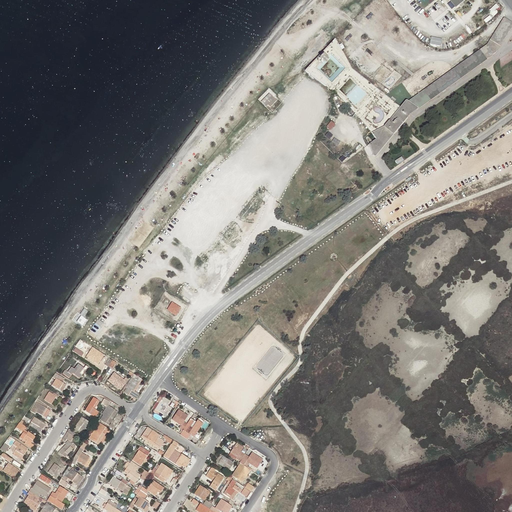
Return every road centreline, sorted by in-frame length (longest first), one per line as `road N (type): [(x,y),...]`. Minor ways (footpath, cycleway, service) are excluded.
road 1 (tertiary): [(390,178),(222,304),(160,377)]
road 2 (residential): [(5,511),(84,392),(100,389),(136,410)]
road 3 (tertiary): [(136,410),(70,511)]
road 4 (residential): [(245,511),(274,459),(224,425)]
